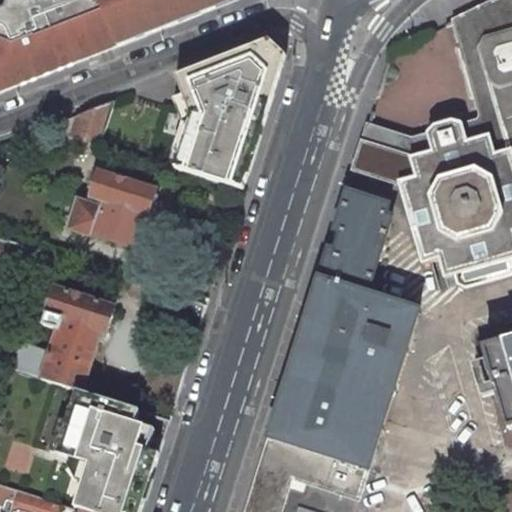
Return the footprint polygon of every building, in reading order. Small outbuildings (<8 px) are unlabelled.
[(0,93),(27,83),(42,78),(39,71),(53,65),(55,72),(123,46),(111,19),(101,0),(53,0),(53,1),(52,0),(41,0),(29,4),(19,0),(10,0),(7,11),(0,13),(0,12),(0,93)] [(201,0),(101,0),(111,19),(123,46),(131,42),(130,40),(140,36),(137,29),(146,26),(149,35),(183,22),(187,20),(207,12),(201,0)] [(218,0),(201,0),(207,12),(218,8),(221,7),(218,0)] [(511,151),(511,0),(497,0),(455,21),(481,116),(479,121),(484,139),(495,135),(500,155),(511,151)] [(227,58),(174,78),(188,118),(173,169),(223,185),(243,191),(275,91),(275,89),(271,80),(268,77),(265,72),(260,68),(253,63),(249,61),(242,59),(235,58),(227,58)] [(53,65),(39,71),(42,78),(55,72),(53,65)] [(60,133),(99,145),(113,102),(56,125),(60,133)] [(420,178),(400,185),(421,265),(439,259),(445,279),(455,276),(457,282),(466,289),(511,275),(511,151),(500,155),(495,135),(484,139),(479,121),(462,126),(461,124),(453,122),(435,127),(428,133),(429,135),(435,153),(415,159),(420,178)] [(435,153),(429,135),(412,140),(368,126),(355,168),(357,171),(400,185),(420,178),(415,159),(435,153)] [(74,230),(133,249),(144,215),(149,217),(157,191),(99,173),(89,205),(83,203),(74,230)] [(350,193),(347,194),(335,230),(337,233),(341,234),(340,239),(351,242),(349,250),(337,247),(336,251),(332,250),(329,252),(320,279),(369,294),(392,220),(390,217),(387,215),(389,208),(387,204),(350,193)] [(0,263),(4,265),(4,263),(11,243),(0,239),(0,263)] [(4,263),(34,273),(37,266),(69,276),(73,263),(41,253),(11,243),(4,263)] [(415,310),(369,294),(320,279),(268,443),(365,475),(415,310)] [(22,343),(19,353),(20,353),(14,370),(25,373),(80,391),(83,392),(102,333),(107,335),(115,308),(56,289),(44,326),(58,330),(51,353),(22,343)] [(0,346),(2,348),(9,325),(0,322),(0,346)] [(511,341),(487,348),(485,351),(490,370),(495,386),(507,428),(510,429),(511,428),(511,341)] [(5,348),(0,362),(0,372),(12,376),(14,370),(20,353),(19,353),(5,348)] [(132,471),(139,448),(146,426),(136,423),(140,410),(83,392),(80,391),(70,423),(67,422),(57,454),(89,464),(74,509),(80,511),(82,511),(141,511),(152,478),(132,471)] [(268,443),(245,511),(280,511),(292,477),(358,498),(365,475),(268,443)] [(80,511),(74,509),(23,493),(0,485),(0,504),(24,511),(80,511)]
